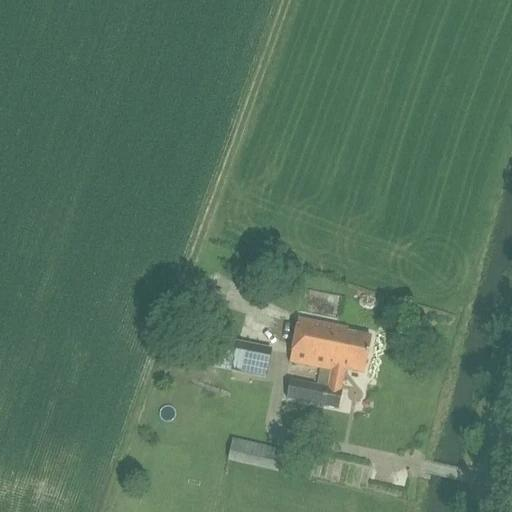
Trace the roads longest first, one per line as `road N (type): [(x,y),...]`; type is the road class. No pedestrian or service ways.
road 1 (track): [(285,0),(178,303)]
road 2 (tertiary): [(483,511),(511,375)]
